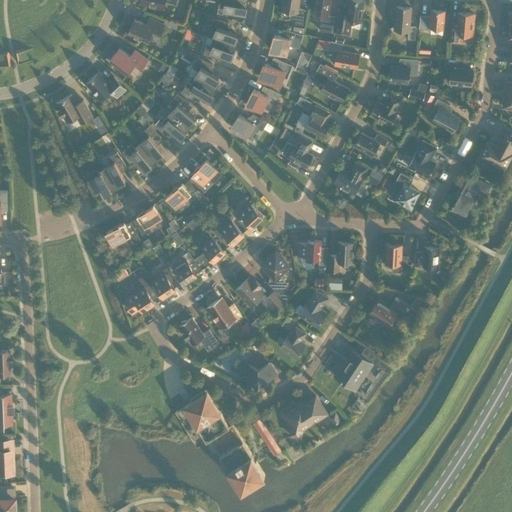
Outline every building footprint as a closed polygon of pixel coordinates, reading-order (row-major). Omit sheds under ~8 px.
[(246,12),(248,0),(246,0),(226,0),(226,4),(219,3),(217,14),(217,13),(217,14),(233,18),(234,10),(246,12)] [(300,0),(282,0),(282,2),(284,2),(283,9),(291,10),(290,18),(296,19),(295,23),(303,25),(306,9),(299,8),(300,0)] [(329,15),(331,0),(316,0),(314,13),(323,14),(320,30),(333,32),(336,16),(329,15)] [(340,17),(337,32),(350,35),(353,20),(361,21),(365,0),(364,0),(349,0),(348,12),(342,11),(341,11),(341,12),(340,17)] [(415,39),(417,26),(411,26),(412,7),(397,6),(396,16),(395,29),(409,30),(408,38),(415,39)] [(421,14),(420,28),(431,29),(432,27),(444,28),(445,10),(432,9),(432,15),(421,14)] [(449,40),(463,42),(463,34),(472,35),(473,27),(475,27),(475,21),(473,20),(474,13),(457,11),(456,20),(451,20),(449,40)] [(136,18),(129,33),(148,42),(152,33),(160,37),(166,24),(150,17),(147,24),(143,23),(144,22),(136,18)] [(216,31),(214,38),(236,46),(238,38),(236,37),(237,33),(226,29),(229,22),(213,17),(213,18),(210,29),(216,31)] [(275,33),(271,49),(287,53),(290,45),(300,48),(304,34),(290,30),(288,37),(275,33)] [(232,57),(236,46),(214,38),(216,39),(214,46),(207,43),(203,54),(203,53),(203,54),(218,61),(221,53),(232,57)] [(338,50),(335,64),(350,67),(350,66),(358,68),(360,53),(342,50),(344,43),(331,40),(329,49),(338,50)] [(117,67),(127,74),(134,64),(141,69),(149,59),(136,49),(131,55),(120,47),(121,46),(110,60),(118,65),(117,67)] [(199,71),(196,77),(216,88),(220,81),(218,80),(220,77),(210,71),(214,64),(198,57),(199,57),(193,67),(199,71)] [(283,76),(287,78),(293,65),(274,57),(271,64),(266,62),(260,76),(280,84),(283,76)] [(298,64),(307,67),(310,61),(300,57),(298,64)] [(404,58),(403,67),(391,66),(390,74),(389,74),(389,78),(390,79),(390,80),(409,82),(410,74),(418,75),(419,59),(404,58)] [(162,72),(167,66),(159,60),(155,67),(162,72)] [(472,81),(474,81),(475,73),(473,73),(473,69),(458,68),(459,62),(447,60),(446,67),(452,67),(451,83),(472,85),(472,81)] [(327,81),(322,90),(342,101),(349,88),(335,80),(339,73),(321,63),(314,76),(315,77),(315,75),(327,81)] [(112,89),(118,96),(126,88),(115,76),(109,81),(100,71),(87,83),(102,99),(112,89)] [(168,84),(171,80),(164,76),(162,79),(168,84)] [(210,99),(216,88),(196,77),(195,77),(198,79),(194,84),(188,81),(183,91),(182,90),(182,91),(196,100),(200,93),(210,99)] [(249,95),(245,103),(250,105),(251,104),(262,110),(267,100),(276,104),(281,94),(270,88),(267,94),(255,88),(250,96),(249,95)] [(423,101),(425,92),(411,88),(408,96),(423,101)] [(430,102),(434,95),(429,92),(425,99),(430,102)] [(72,93),(57,102),(57,103),(58,102),(61,108),(59,109),(62,115),(65,114),(68,121),(77,116),(81,123),(93,116),(84,99),(77,103),(72,94),(73,94),(72,93)] [(176,107),(171,112),(189,127),(194,121),(192,119),(195,116),(186,108),(191,102),(177,93),(170,102),(176,107)] [(371,114),(391,124),(398,111),(397,111),(403,99),(391,93),(385,104),(378,101),(371,114)] [(308,107),(311,101),(301,95),(297,101),(308,107)] [(440,107),(433,121),(439,124),(438,125),(441,128),(446,129),(446,128),(452,131),(452,132),(461,117),(460,117),(447,110),(450,104),(438,97),(435,104),(440,107)] [(305,126),(323,136),(330,124),(323,120),(328,111),(315,104),(310,114),(311,115),(305,126)] [(181,136),(189,127),(171,112),(173,114),(168,119),(163,115),(156,123),(155,123),(167,135),(172,129),(181,136)] [(250,120),(240,113),(232,126),(251,139),(256,131),(258,132),(260,129),(262,130),(268,122),(254,114),(250,120)] [(154,119),(149,114),(146,117),(151,123),(154,119)] [(149,121),(143,116),(139,120),(144,125),(149,121)] [(140,142),(155,160),(162,155),(160,153),(163,150),(156,141),(162,136),(150,124),(150,125),(141,132),(146,138),(140,142)] [(91,130),(95,137),(102,133),(98,126),(91,130)] [(276,135),(280,129),(274,126),(271,132),(276,135)] [(410,127),(407,134),(414,138),(417,131),(410,127)] [(498,147),(488,141),(481,155),(505,168),(511,154),(510,153),(511,149),(511,130),(506,127),(499,139),(501,140),(498,147)] [(355,145),(373,155),(380,142),(385,145),(389,138),(378,133),(375,139),(362,132),(355,145)] [(288,142),(283,152),(289,156),(292,158),(290,162),(298,167),(301,163),(307,166),(313,154),(308,151),(312,143),(313,141),(301,134),(300,136),(296,145),(295,145),(288,142)] [(396,148),(399,142),(393,139),(390,145),(396,148)] [(437,147),(424,140),(418,151),(417,151),(409,166),(429,176),(437,161),(431,159),(437,147)] [(146,168),(155,160),(140,142),(136,146),(138,148),(136,149),(132,144),(124,151),(123,150),(123,151),(132,164),(138,159),(146,168)] [(105,167),(117,187),(124,183),(122,181),(126,179),(120,169),(127,165),(118,151),(117,151),(118,152),(108,157),(111,163),(105,167)] [(218,168),(208,158),(201,164),(200,163),(196,167),(197,168),(194,172),(195,173),(191,178),(205,191),(213,182),(208,178),(218,168)] [(342,168),(335,182),(342,186),(342,187),(348,191),(349,190),(355,193),(355,192),(362,195),(368,184),(362,181),(362,179),(368,168),(356,161),(350,172),(342,168)] [(393,174),(396,168),(390,165),(387,170),(393,174)] [(117,187),(105,167),(100,170),(101,172),(100,173),(97,167),(87,172),(86,172),(95,190),(102,186),(106,193),(117,187)] [(375,178),(372,182),(377,185),(383,173),(373,168),(369,175),(375,178)] [(405,206),(412,210),(416,202),(415,202),(420,191),(410,186),(413,179),(401,172),(395,184),(401,187),(395,199),(405,205),(405,206)] [(458,198),(454,205),(467,212),(470,205),(473,206),(477,197),(475,196),(480,188),(488,192),(492,185),(471,174),(462,189),(460,188),(456,197),(458,198)] [(177,184),(174,187),(175,188),(168,194),(177,205),(197,189),(189,179),(184,183),(183,182),(179,185),(177,184)] [(192,204),(199,211),(211,200),(199,188),(194,192),(199,198),(192,204)] [(243,215),(238,219),(247,229),(252,224),(253,226),(256,223),(257,223),(263,218),(262,217),(263,216),(251,202),(240,212),(243,215)] [(146,207),(141,210),(142,212),(138,214),(139,216),(133,219),(143,235),(152,230),(148,225),(162,216),(154,204),(147,209),(146,207)] [(245,233),(232,219),(222,228),(219,225),(214,230),(228,246),(233,241),(234,243),(238,240),(238,241),(245,234),(245,233)] [(115,226),(108,230),(114,243),(131,235),(135,242),(141,239),(132,220),(126,223),(125,221),(121,223),(120,222),(115,224),(115,226)] [(180,230),(168,235),(173,246),(184,241),(180,230)] [(148,247),(153,244),(149,237),(143,240),(148,247)] [(206,249),(201,254),(209,263),(214,259),(215,260),(219,257),(219,258),(226,252),(226,251),(213,237),(203,246),(206,249)] [(307,258),(320,259),(319,265),(328,265),(329,246),(322,246),(322,240),(308,239),(308,240),(308,242),(299,242),(298,255),(308,255),(308,258),(307,258)] [(339,241),(338,255),(331,254),(330,270),(340,270),(340,261),(354,262),(354,249),(356,249),(357,240),(349,240),(349,242),(339,241)] [(403,245),(387,244),(386,253),(385,253),(385,262),(386,262),(386,263),(394,263),(394,271),(402,271),(402,269),(408,269),(409,255),(402,255),(403,245)] [(430,269),(433,269),(437,267),(439,267),(440,247),(425,246),(425,252),(415,251),(415,265),(424,265),(424,266),(426,267),(428,268),(430,269)] [(185,259),(175,266),(186,282),(186,283),(194,278),(193,277),(197,274),(196,273),(202,269),(194,258),(189,251),(183,255),(185,259)] [(274,277),(269,282),(279,293),(289,284),(280,275),(290,266),(284,259),(282,252),(278,253),(277,252),(275,253),(272,254),(273,256),(263,265),(274,277)] [(164,296),(165,297),(172,292),(172,291),(176,288),(175,287),(180,283),(168,266),(162,270),(165,273),(154,280),(164,296)] [(114,273),(119,281),(129,274),(125,267),(114,273)] [(145,286),(127,298),(131,306),(130,307),(135,314),(143,308),(144,310),(145,309),(146,309),(152,305),(152,304),(155,302),(154,300),(160,297),(145,274),(139,278),(145,286)] [(259,300),(258,299),(264,293),(260,288),(262,286),(257,280),(255,283),(249,277),(236,289),(251,305),(252,305),(253,305),(255,305),(259,302),(259,300)] [(323,285),(324,277),(315,277),(315,285),(323,285)] [(327,312),(321,308),(324,303),(325,304),(329,297),(317,289),(310,300),(309,300),(300,314),(318,326),(327,312)] [(291,295),(285,290),(279,295),(285,301),(291,295)] [(267,298),(277,308),(284,302),(274,291),(267,298)] [(408,303),(398,296),(390,307),(385,304),(386,302),(380,298),(371,311),(382,319),(382,320),(395,329),(407,310),(404,309),(408,303)] [(417,297),(411,306),(421,313),(432,302),(417,297)] [(219,299),(209,306),(222,327),(226,324),(226,321),(234,316),(237,320),(243,316),(234,303),(228,307),(223,298),(220,300),(219,299)] [(285,326),(291,318),(283,312),(277,321),(285,326)] [(201,338),(209,350),(219,343),(210,329),(204,333),(193,317),(180,325),(185,331),(184,332),(188,338),(188,337),(193,343),(201,338)] [(246,334),(253,330),(247,321),(240,326),(246,334)] [(290,333),(281,347),(297,357),(307,343),(302,340),(307,333),(296,326),(292,333),(290,333)] [(1,349),(0,348),(0,382),(1,382),(1,373),(10,373),(9,349),(1,349)] [(346,359),(335,375),(350,385),(352,382),(358,386),(364,377),(359,374),(362,369),(367,372),(373,363),(360,354),(350,348),(346,354),(349,357),(347,360),(346,359)] [(381,357),(376,365),(388,373),(393,365),(381,357)] [(232,368),(232,369),(241,374),(247,376),(246,378),(256,383),(257,382),(260,384),(263,382),(263,383),(273,377),(272,376),(278,372),(271,362),(259,369),(257,368),(247,363),(238,358),(233,369),(232,368)] [(221,411),(207,388),(191,398),(193,400),(176,411),(198,446),(210,438),(223,458),(246,494),(259,486),(255,481),(265,475),(256,460),(257,460),(246,444),(246,443),(233,423),(230,425),(221,411)] [(0,424),(3,424),(3,423),(12,422),(12,411),(13,411),(13,405),(11,405),(11,394),(0,394),(0,424)] [(303,402),(293,409),(291,407),(284,412),(283,414),(287,421),(289,419),(292,425),(290,433),(292,435),(300,437),(302,436),(304,426),(314,420),(316,422),(329,413),(317,396),(304,404),(303,402)] [(336,426),(343,421),(336,411),(329,416),(336,426)] [(13,440),(0,440),(0,472),(14,472),(13,440)] [(0,511),(15,511),(15,497),(13,498),(13,492),(2,493),(2,485),(0,485),(0,511)]
